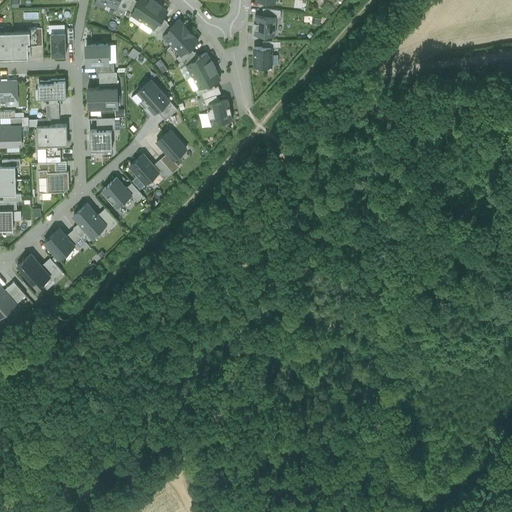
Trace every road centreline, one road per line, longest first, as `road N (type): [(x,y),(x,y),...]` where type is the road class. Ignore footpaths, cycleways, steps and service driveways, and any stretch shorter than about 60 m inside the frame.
road 1 (track): [(417,0),(250,189),(243,328),(211,437),(118,511)]
road 2 (track): [(371,0),(69,327)]
road 3 (residential): [(0,70),(73,67),(80,191)]
